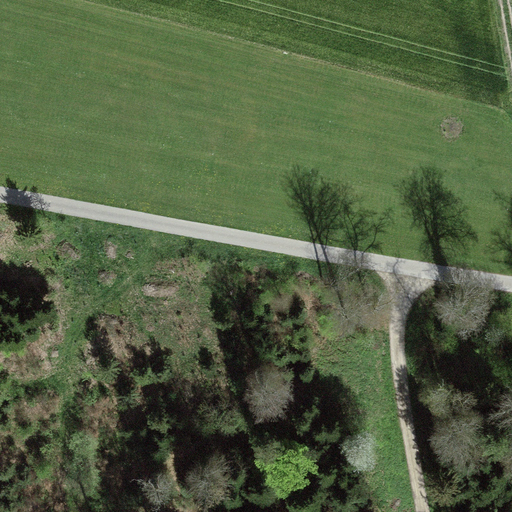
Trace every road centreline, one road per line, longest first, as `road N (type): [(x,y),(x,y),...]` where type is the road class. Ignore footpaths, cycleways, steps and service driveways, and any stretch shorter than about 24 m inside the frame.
road 1 (unclassified): [(0,191),(511,280)]
road 2 (track): [(406,263),(397,337),(421,511)]
